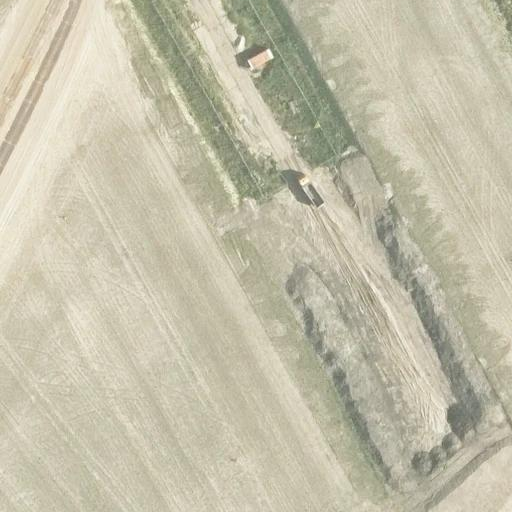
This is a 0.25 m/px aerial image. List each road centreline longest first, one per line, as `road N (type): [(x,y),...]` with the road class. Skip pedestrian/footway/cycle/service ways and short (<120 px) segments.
road 1 (tertiary): [(343,0),(511,315)]
road 2 (tertiary): [(511,153),(429,0)]
